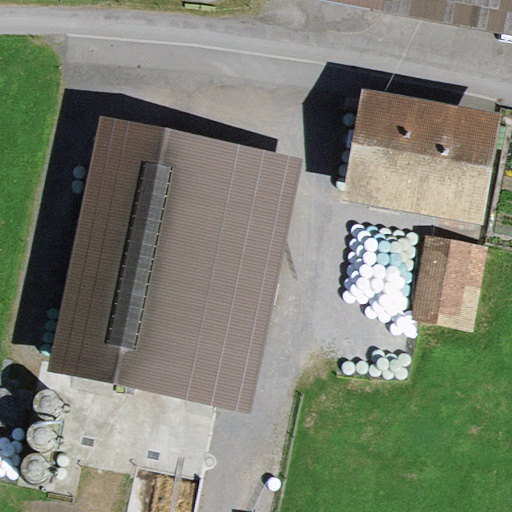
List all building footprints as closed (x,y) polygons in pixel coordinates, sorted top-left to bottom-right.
[(511,0),(377,0),(377,7),(511,32),(511,0)] [(511,110),(368,82),(347,191),(490,219),(511,110)] [(307,153),(105,109),(50,364),(253,407),(307,153)] [(490,246),(425,233),(409,315),(474,328),(490,246)] [(67,411),(72,399),(67,387),(55,382),(43,387),(38,399),(43,411),(55,416),(67,411)] [(58,443),(63,432),(58,421),(47,416),(36,421),(32,432),(36,443),(47,448),(58,443)] [(53,475),(58,464),(53,452),(42,447),(30,452),(25,464),(30,475),(42,480),(53,475)]
